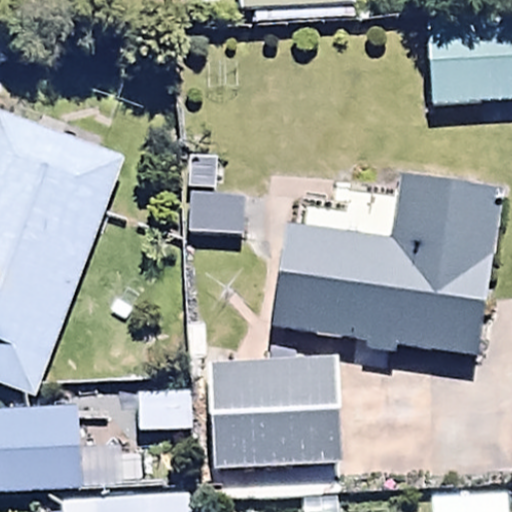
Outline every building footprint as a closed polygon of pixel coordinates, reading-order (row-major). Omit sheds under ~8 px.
[(354,5),(353,0),(239,0),(240,10),(354,5)] [(422,105),(511,101),(511,15),(419,19),(422,105)] [(123,156),(0,109),(0,388),(29,400),(123,156)] [(285,233),(270,334),(360,348),(358,356),(386,360),(387,352),(469,364),(494,194),(390,178),(386,201),(347,195),(343,220),(300,214),(297,235),(285,233)] [(183,237),(242,240),(244,196),(185,193),(183,237)] [(249,351),(250,372),(205,373),(207,477),(334,474),(331,370),(274,372),(274,351),(249,351)] [(132,400),(133,438),(187,436),(186,398),(132,400)] [(0,501),(73,498),(69,410),(0,412),(0,501)] [(181,511),(181,494),(168,494),(169,503),(50,507),(50,511),(181,511)]
